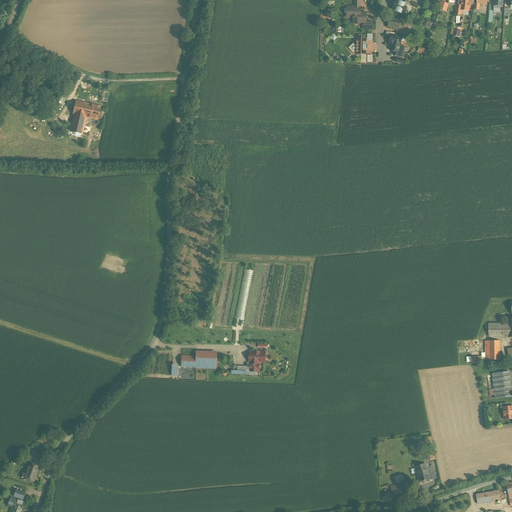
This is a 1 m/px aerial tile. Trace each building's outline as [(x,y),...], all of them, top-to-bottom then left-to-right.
[(472,0),(461,0),(462,2),(461,5),(461,6),(461,10),(462,10),(469,11),(470,3),(472,3),(472,0)] [(502,0),(494,0),(494,5),(494,8),(499,9),(499,7),(502,7),(502,6),(502,0)] [(399,2),(397,1),(393,9),(396,10),(396,11),(401,13),(401,12),(404,14),(406,10),(409,11),(411,7),(407,5),(404,4),(405,3),(400,1),(399,2)] [(448,4),(442,2),(440,9),(446,11),(448,4)] [(360,7),(347,7),(347,18),(354,18),(354,23),(366,23),(366,13),(361,13),(360,12),(360,7)] [(401,21),(390,18),(388,27),(399,29),(401,21)] [(464,30),(455,28),(453,36),(459,37),(460,33),(463,33),(464,30)] [(395,36),(391,35),(391,36),(389,43),(392,44),(391,51),(395,51),(394,55),(398,56),(402,57),(405,47),(400,46),(401,41),(406,42),(406,38),(402,37),(395,36)] [(366,39),(357,39),(357,46),(356,46),(354,44),(349,48),(353,52),(355,50),(357,50),(357,54),(363,54),(365,54),(365,50),(365,49),(366,48),(367,47),(367,46),(366,45),(366,44),(366,39)] [(101,107),(76,101),(73,114),(74,114),(86,117),(98,119),(101,107)] [(86,117),(74,114),(70,131),(82,134),(86,117)] [(508,324),(488,324),(488,336),(509,336),(508,324)] [(500,341),(485,341),(485,360),(500,360),(500,341)] [(255,352),(250,352),(249,362),(250,362),(250,371),(259,371),(259,362),(265,362),(265,353),(260,353),(260,352),(255,352)] [(216,368),(216,355),(196,354),(195,357),(181,356),(181,366),(207,367),(216,368)] [(509,371),(492,373),(495,399),(511,397),(509,371)] [(511,406),(503,408),(504,420),(511,418),(511,406)] [(430,437),(425,438),(427,447),(425,448),(428,460),(435,459),(430,437)] [(35,454),(27,452),(25,459),(35,463),(37,455),(35,454)] [(38,466),(29,463),(26,473),(23,472),(21,478),(24,479),(33,482),(34,480),(35,477),(38,466)] [(425,464),(415,467),(420,481),(430,478),(425,464)] [(405,482),(390,486),(395,501),(409,496),(405,482)] [(26,492),(16,489),(13,497),(23,500),(26,492)] [(498,491),(476,495),(478,504),(500,500),(498,491)] [(26,503),(10,497),(8,505),(14,507),(11,511),(20,511),(21,509),(24,510),(26,503)]
